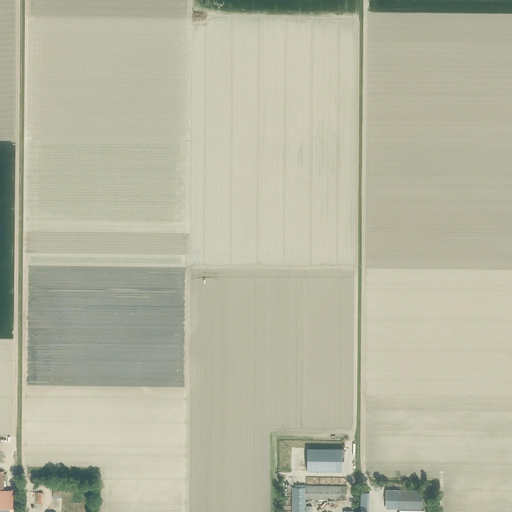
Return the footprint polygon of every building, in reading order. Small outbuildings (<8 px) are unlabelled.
[(342,448),(306,448),(306,471),(342,471),(342,448)] [(61,498),(61,486),(61,481),(45,481),(45,486),(52,486),(52,498),(61,498)] [(306,486),(306,499),(334,499),(334,507),(340,507),(340,500),(346,500),(347,486),(306,486)] [(305,511),(306,488),(292,488),(291,511),(305,511)] [(398,490),(397,509),(421,509),(422,491),(398,490)] [(360,494),(360,511),(369,511),(369,494),(360,494)]
